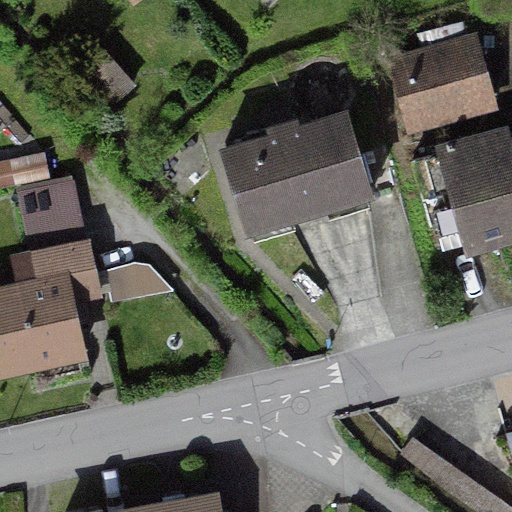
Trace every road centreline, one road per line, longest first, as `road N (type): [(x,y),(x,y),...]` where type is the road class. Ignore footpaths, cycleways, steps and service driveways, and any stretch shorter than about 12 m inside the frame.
road 1 (residential): [(0,78),(235,339),(267,402)]
road 2 (residential): [(267,402),(0,457)]
road 3 (residential): [(511,339),(267,402)]
road 4 (residential): [(404,511),(285,432),(267,402)]
